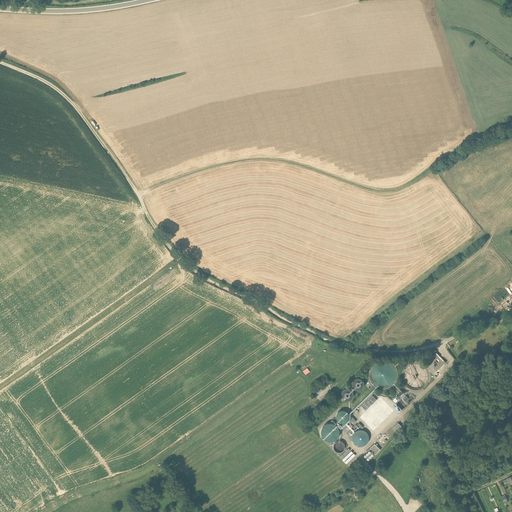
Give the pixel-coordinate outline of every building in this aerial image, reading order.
[(511,274),(478,303),(492,319),(511,303),(511,302),(511,300),(511,274)] [(439,357),(440,356),(436,353),(427,362),(431,365),(437,359),(439,361),(433,367),(437,371),(446,363),(442,359),(441,359),(439,357)] [(381,361),(379,362),(377,363),(375,364),(373,365),(372,367),(371,369),(370,371),(370,373),(369,376),(370,378),(370,380),(371,382),(373,384),(374,385),(376,387),(378,388),(380,388),(382,389),(384,389),(387,388),(389,387),(391,386),(392,385),(394,383),(395,382),(396,380),(397,378),(397,375),(397,373),(396,371),(395,369),(394,367),(393,366),(391,364),(390,363),(388,362),(385,362),(383,361),(381,361)] [(406,366),(404,368),(403,370),(402,373),(401,375),(401,378),(402,381),(403,384),(405,386),(407,388),(410,389),(412,390),(415,391),(418,391),(421,390),(423,389),(426,387),(428,385),(429,382),(430,380),(430,378),(430,375),(430,373),(429,371),(428,368),(427,367),(425,365),(423,364),(421,363),(419,362),(416,362),(414,362),(412,362),(410,363),(407,364),(406,366)] [(359,391),(361,390),(362,389),(363,387),(364,385),(363,383),(363,381),(361,380),(359,379),(357,379),(355,379),(353,380),(351,382),(351,384),(351,387),(352,389),(354,390),(356,391),(359,391)] [(315,389),(317,393),(331,387),(329,382),(315,389)] [(348,401),(350,401),(352,399),(353,397),(353,395),(353,393),(352,392),(350,390),(348,389),(346,389),(344,389),(342,391),(341,392),(340,395),(340,397),(341,399),(343,401),(346,402),(348,401)] [(372,396),(366,401),(361,406),(365,411),(376,400),(372,396)] [(343,424),(345,423),(347,421),(348,419),(349,417),(348,415),(347,413),(346,411),(344,410),(341,410),(339,410),(337,412),(335,414),(335,416),(335,419),(336,421),(338,423),(340,424),(343,424)] [(399,422),(393,427),(397,432),(403,427),(399,422)] [(330,441),(333,440),(335,438),(337,436),(337,433),(337,430),(336,427),(334,425),(331,424),(328,423),(324,424),(322,426),(320,429),(319,432),(319,435),(321,438),(324,440),(327,441),(330,441)] [(362,447),(365,446),(367,444),(368,441),(369,439),(369,436),(367,433),(365,431),(363,430),(360,430),(357,430),(354,432),(352,435),(351,438),(352,441),(353,444),(356,446),(359,447),(362,447)] [(340,452),(342,452),(343,450),(344,449),(344,447),(344,445),(343,444),(342,442),(340,441),(338,441),(336,441),(334,443),(333,444),(333,446),(333,448),(334,450),(335,452),(337,453),(340,452)] [(369,449),(375,455),(380,450),(378,448),(377,448),(376,447),(377,446),(374,444),(369,449)]
